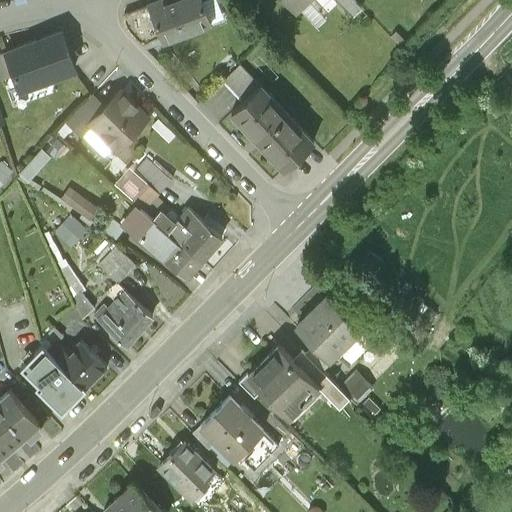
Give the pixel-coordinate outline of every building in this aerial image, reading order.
[(211,23),(201,0),(184,0),(164,8),(162,2),(163,2),(162,0),(149,6),(156,22),(154,23),(162,43),(211,23)] [(68,53),(60,34),(8,53),(20,87),(50,74),(46,65),(52,64),(51,60),(68,53)] [(284,112),(260,87),(231,114),(286,170),(314,143),(294,122),(299,117),(289,107),(284,112)] [(147,116),(120,91),(89,124),(117,149),(147,116)] [(46,145),(23,170),(33,179),(55,154),(46,145)] [(0,158),(0,185),(1,186),(16,170),(2,157),(0,158)] [(115,185),(140,208),(168,232),(180,219),(156,198),(171,181),(147,159),(134,174),(129,170),(115,185)] [(73,186),(65,197),(91,217),(99,206),(73,186)] [(181,246),(168,232),(140,208),(126,226),(187,279),(202,262),(201,261),(181,246)] [(180,219),(168,232),(181,246),(201,261),(223,237),(189,208),(180,219)] [(75,245),(93,226),(75,210),(58,229),(75,245)] [(121,282),(138,263),(117,244),(100,263),(121,282)] [(126,347),(154,316),(121,287),(117,292),(121,295),(108,310),(104,307),(93,319),(126,347)] [(359,326),(326,294),(296,325),(329,357),(336,350),(350,363),(372,340),(358,327),(359,326)] [(319,380),(279,341),(248,372),(288,412),(319,380)] [(59,363),(86,389),(106,367),(80,342),(59,363)] [(62,414),(86,389),(59,363),(42,347),(21,370),(39,387),(37,390),(62,414)] [(39,426),(9,392),(0,399),(0,466),(4,463),(1,460),(27,437),(30,440),(42,430),(39,427),(39,426)] [(265,425),(232,393),(203,422),(236,454),(265,425)] [(216,468),(185,439),(161,464),(191,493),(216,468)] [(163,511),(136,482),(106,509),(108,511),(163,511)]
